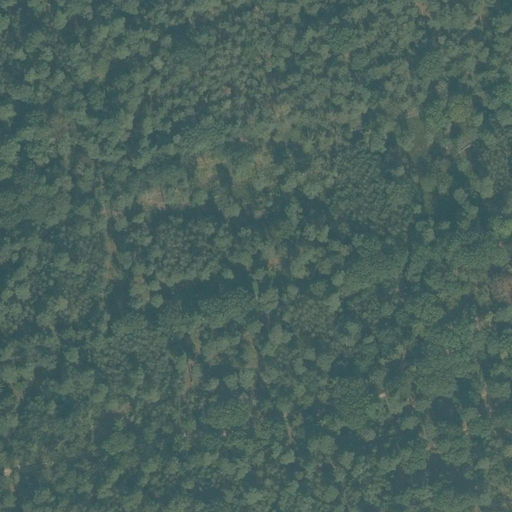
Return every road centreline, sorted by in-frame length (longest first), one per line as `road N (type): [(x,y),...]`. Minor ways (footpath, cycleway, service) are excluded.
road 1 (track): [(0,476),(382,395),(511,261)]
road 2 (track): [(382,395),(511,364)]
